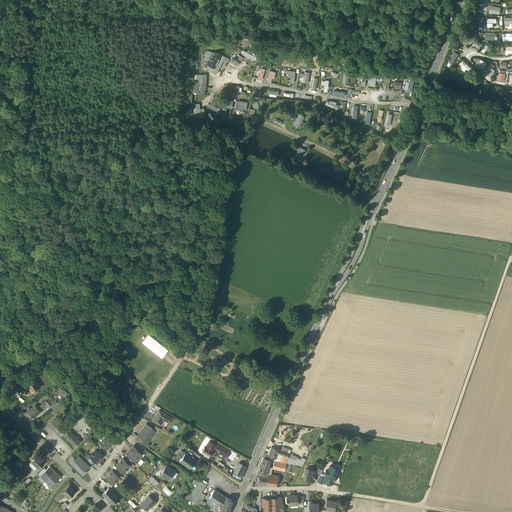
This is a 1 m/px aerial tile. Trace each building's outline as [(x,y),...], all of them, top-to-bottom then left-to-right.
[(488,11),(498,14),(500,7),(490,4),(488,11)] [(458,40),(464,44),(468,36),(462,32),(458,40)] [(468,42),(472,45),(476,41),(472,37),(468,42)] [(244,50),(242,53),(254,60),(259,52),(254,49),(251,54),(244,50)] [(213,53),(207,51),(206,53),(202,61),(211,66),(209,70),(212,72),(212,73),(215,75),(224,60),(225,57),(218,53),(213,53)] [(453,51),(448,63),(452,65),(457,53),(453,51)] [(234,57),(233,56),(231,59),(239,65),(241,62),(237,59),(234,57)] [(480,59),(477,68),(483,70),(486,61),(480,59)] [(462,60),(459,64),(461,66),(460,68),(464,72),(469,67),(462,60)] [(490,63),(484,73),(491,77),(495,70),(491,67),(492,65),(490,63)] [(296,72),(286,71),(286,74),(291,75),(290,83),(294,83),(296,72)] [(308,83),(310,73),(305,72),(305,73),(300,73),(299,80),(304,80),(304,82),(308,83)] [(504,81),(505,73),(499,72),(497,80),(504,81)] [(205,75),(197,75),(196,89),(204,91),(205,75)] [(310,88),(317,89),(319,81),(314,80),(313,84),(311,83),(310,88)] [(251,104),(254,109),(263,106),(260,100),(251,104)] [(216,111),(220,105),(212,101),(209,108),(216,111)] [(232,110),(233,102),(226,101),(225,109),(232,110)] [(337,109),(339,107),(327,101),(326,103),(337,109)] [(237,110),(245,112),(247,103),(238,102),(237,110)] [(199,105),(195,105),(197,121),(205,120),(204,110),(200,110),(199,105)] [(350,118),(358,120),(359,111),(356,110),(355,114),(351,113),(350,118)] [(294,125),(299,128),(304,117),(299,114),(294,125)] [(303,163),(308,153),(300,150),(296,160),(303,163)] [(40,388),(36,381),(35,382),(32,378),(26,383),(29,387),(28,387),(31,392),(33,391),(34,392),(40,388)] [(131,388),(126,392),(129,396),(123,400),(126,405),(129,408),(132,406),(133,406),(137,404),(136,403),(140,400),(137,396),(131,388)] [(54,402),(50,397),(46,400),(50,404),(50,405),(54,409),(60,405),(59,402),(57,403),(56,401),(54,402)] [(46,400),(40,404),(42,407),(43,406),(45,409),(50,405),(50,404),(46,400)] [(35,405),(28,411),(31,414),(30,415),(33,417),(34,417),(41,411),(35,405)] [(159,410),(158,410),(152,421),(160,425),(163,419),(169,423),(172,418),(159,410)] [(69,430),(56,416),(49,423),(61,436),(63,434),(64,435),(75,446),(80,441),(69,430)] [(146,424),(137,436),(141,439),(146,442),(147,443),(155,431),(154,431),(155,430),(153,429),(146,424)] [(113,439),(107,432),(105,434),(107,436),(111,441),(113,439)] [(107,436),(100,443),(106,449),(112,443),(111,441),(107,436)] [(146,442),(141,439),(139,441),(147,447),(149,444),(147,443),(146,442)] [(180,440),(176,445),(181,449),(185,444),(180,440)] [(216,445),(209,441),(205,447),(202,451),(210,456),(213,452),(212,451),(213,449),(216,445)] [(216,445),(213,449),(227,457),(230,452),(216,444),(216,445)] [(134,446),(127,454),(131,458),(135,461),(135,460),(141,453),(138,450),(134,446)] [(279,450),(271,447),(268,455),(275,458),(278,453),(279,450)] [(96,449),(89,455),(94,461),(96,462),(102,457),(96,449)] [(196,460),(185,453),(181,458),(179,461),(190,469),(196,460)] [(88,454),(85,457),(92,463),(94,462),(94,461),(89,455),(88,454)] [(38,455),(32,462),(39,469),(45,462),(38,455)] [(74,458),(70,462),(83,475),(86,471),(85,470),(89,466),(78,455),(74,459),(74,458)] [(296,460),(290,457),(287,463),(302,466),(304,461),(301,460),(297,458),(296,460)] [(128,462),(123,458),(116,466),(121,470),(124,473),(124,472),(131,465),(128,462)] [(263,459),(258,472),(261,472),(267,473),(269,467),(270,460),(263,459)] [(286,464),(270,460),(269,467),(267,473),(267,477),(266,484),(276,485),(277,476),(270,475),(272,468),(284,471),(284,470),(286,464)] [(234,473),(240,476),(245,466),(239,463),(234,473)] [(334,467),(330,465),(328,471),(326,470),(325,473),(326,474),(325,478),(323,481),(323,482),(326,483),(326,481),(332,484),(334,480),(336,481),(337,477),(336,476),(337,472),(333,470),(334,467)] [(44,471),(40,476),(43,479),(44,478),(46,480),(55,472),(49,466),(44,471)] [(174,471),(166,466),(162,472),(162,473),(161,475),(169,480),(172,475),(174,471)] [(316,471),(306,468),(305,473),(306,475),(305,480),(313,482),(315,475),(316,471)] [(117,474),(112,470),(105,478),(109,481),(113,485),(120,477),(117,474)] [(60,477),(55,472),(46,480),(48,482),(47,483),(51,486),(55,482),(60,477)] [(148,479),(155,485),(158,482),(152,475),(148,479)] [(260,476),(258,476),(257,484),(266,484),(267,477),(260,476)] [(103,479),(98,483),(102,487),(107,483),(103,479)] [(191,495),(188,499),(195,503),(196,501),(198,499),(201,493),(206,485),(199,481),(191,495)] [(68,485),(62,491),(65,494),(69,498),(75,492),(68,485)] [(191,495),(177,487),(178,486),(176,485),(173,490),(188,499),(191,495)] [(114,493),(108,488),(102,494),(109,501),(110,500),(113,504),(117,500),(118,501),(120,498),(115,493),(114,493)] [(226,497),(214,490),(209,499),(219,505),(221,506),(226,497)] [(62,491),(56,498),(58,500),(65,494),(62,491)] [(293,496),(292,495),(291,496),(288,496),(289,505),(298,504),(297,502),(297,496),(293,496)] [(155,502),(149,496),(141,504),(147,510),(155,502)] [(226,497),(221,506),(219,505),(218,507),(220,508),(219,511),(228,511),(231,505),(230,505),(232,502),(231,500),(226,497)] [(129,499),(127,501),(134,507),(136,505),(129,499)] [(219,505),(209,499),(207,503),(206,504),(219,511),(220,508),(218,507),(219,505)] [(336,501),(327,500),(325,509),(326,509),(334,510),(336,501)] [(314,502),(308,501),(307,507),(308,508),(308,511),(313,511),(313,510),(317,511),(316,511),(317,511),(319,504),(314,503),(314,502)]
